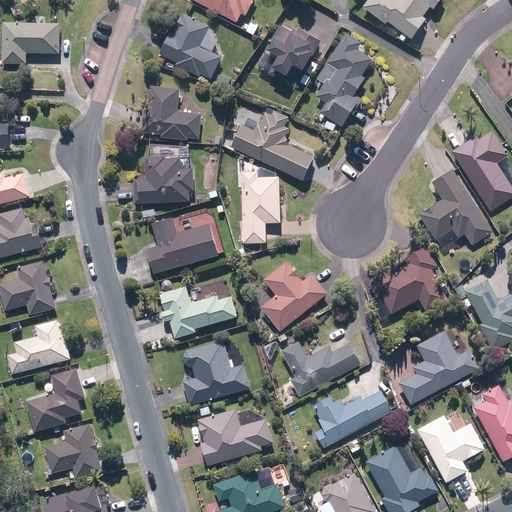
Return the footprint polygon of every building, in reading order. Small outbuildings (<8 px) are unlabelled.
[(202,0),(238,19),(242,11),(247,13),(253,0),(202,0)] [(370,0),(367,6),(386,19),(388,15),(416,34),(427,17),(423,15),(431,2),(437,5),(440,0),(370,0)] [(273,15),(261,8),(255,18),(268,25),(273,15)] [(175,32),(170,29),(161,51),(178,59),(177,62),(201,72),(202,69),(212,74),(222,54),(201,45),(210,28),(184,15),(175,32)] [(61,20),(6,18),(4,60),(28,61),(28,49),(59,50),(61,20)] [(307,63),(321,40),(302,28),(299,31),(292,27),(291,28),(282,22),(261,55),(270,60),(268,63),(273,66),(269,71),(284,79),(288,72),(296,77),(305,63),(307,63)] [(361,39),(347,31),(330,60),(341,66),(336,75),(331,72),(319,94),(328,99),(322,110),(343,122),(350,110),(354,112),(363,96),(360,94),(369,78),(363,74),(374,56),(357,46),(361,39)] [(302,81),(309,86),(321,65),(314,61),(302,81)] [(146,107),(143,128),(163,131),(162,135),(191,139),(192,133),(201,134),(203,115),(178,111),(181,86),(155,82),(152,108),(146,107)] [(1,105),(0,105),(0,144),(9,144),(10,120),(0,119),(1,105)] [(244,123),(234,144),(303,177),(313,156),(284,142),(291,127),(286,124),(289,117),(268,107),(257,129),(244,123)] [(473,137),(455,149),(490,204),(511,190),(511,186),(495,160),(508,152),(494,130),(477,142),(473,137)] [(0,202),(32,194),(26,171),(7,176),(2,155),(0,155),(0,202)] [(135,179),(136,199),(187,198),(187,186),(195,186),(195,166),(181,166),(181,157),(149,158),(149,179),(135,179)] [(493,230),(452,167),(434,179),(445,196),(436,202),(437,203),(420,213),(436,238),(453,227),(460,238),(468,233),(475,242),(493,230)] [(258,168),(244,169),(245,242),(267,242),(267,221),(280,220),(280,175),(258,176),(258,168)] [(0,253),(44,245),(40,223),(32,225),(31,220),(25,221),(23,210),(1,214),(3,225),(0,225),(0,253)] [(157,271),(218,250),(209,224),(179,234),(173,217),(152,224),(159,245),(149,248),(157,271)] [(411,264),(373,280),(379,294),(383,292),(390,309),(419,296),(424,306),(447,296),(426,247),(407,255),(411,264)] [(55,305),(45,260),(23,265),(25,278),(2,283),(7,306),(30,301),(32,310),(55,305)] [(283,325),(326,289),(312,273),(304,280),(288,261),(267,279),(279,294),(266,305),(283,325)] [(195,323),(236,313),(227,277),(194,286),(193,283),(164,290),(169,309),(167,309),(170,318),(172,317),(176,334),(196,329),(195,323)] [(488,278),(469,287),(484,319),(481,320),(492,344),(511,334),(511,296),(510,297),(511,300),(501,305),(488,278)] [(72,355),(61,316),(39,322),(42,332),(18,339),(21,350),(12,353),(18,371),(72,355)] [(300,392),(364,355),(348,328),(310,350),(303,338),(281,351),(297,377),(292,380),(300,392)] [(413,399),(478,364),(469,349),(467,350),(462,339),(457,336),(453,337),(448,329),(420,345),(428,360),(417,365),(420,372),(403,381),(413,399)] [(186,378),(192,399),(250,382),(243,362),(234,364),(225,333),(193,342),(194,345),(183,349),(188,365),(194,363),(197,375),(186,378)] [(58,392),(29,399),(36,427),(67,421),(65,412),(82,408),(79,395),(91,392),(86,368),(74,371),(54,376),(58,392)] [(487,400),(477,405),(503,455),(511,450),(511,396),(501,381),(486,389),(489,395),(485,397),(487,400)] [(326,445),(391,405),(382,391),(367,400),(363,394),(346,404),(343,399),(337,403),(333,396),(317,406),(328,424),(317,431),(326,445)] [(271,416),(246,424),(243,410),(201,417),(209,436),(207,436),(208,439),(203,441),(209,460),(259,445),(258,442),(278,436),(271,416)] [(445,412),(419,425),(448,477),(468,466),(467,455),(484,446),(471,420),(454,429),(445,412)] [(102,465),(88,422),(65,429),(68,438),(47,444),(55,469),(76,463),(79,472),(102,465)] [(364,434),(350,442),(355,452),(370,443),(364,434)] [(398,445),(370,461),(387,492),(383,495),(392,511),(411,511),(417,509),(415,505),(424,500),(422,496),(439,487),(432,474),(429,476),(423,465),(413,471),(398,445)] [(255,469),(216,481),(221,497),(231,494),(235,507),(220,511),(255,511),(286,503),(280,482),(261,488),(255,469)] [(377,511),(355,469),(325,485),(339,511),(338,511),(377,511)] [(104,479),(45,495),(49,511),(54,509),(54,511),(107,511),(103,496),(109,494),(104,479)] [(314,511),(307,500),(292,508),(294,511),(314,511)]
